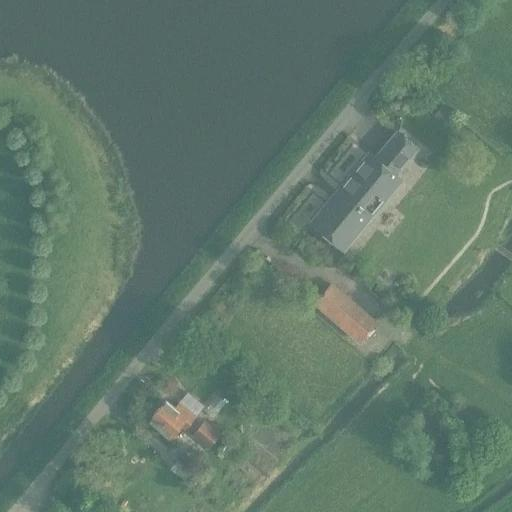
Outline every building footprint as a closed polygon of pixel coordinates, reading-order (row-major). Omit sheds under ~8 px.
[(444,126),(453,116),(442,106),(433,117),(444,126)] [(312,224),(343,249),(401,180),(395,175),(417,149),(398,132),(375,159),(370,154),(312,224)] [(316,304),(338,323),(359,341),(376,322),(332,285),(316,304)] [(165,401),(149,421),(170,438),(180,426),(184,429),(195,417),(179,404),(175,409),(165,401)] [(193,436),(207,448),(219,434),(205,422),(193,436)]
